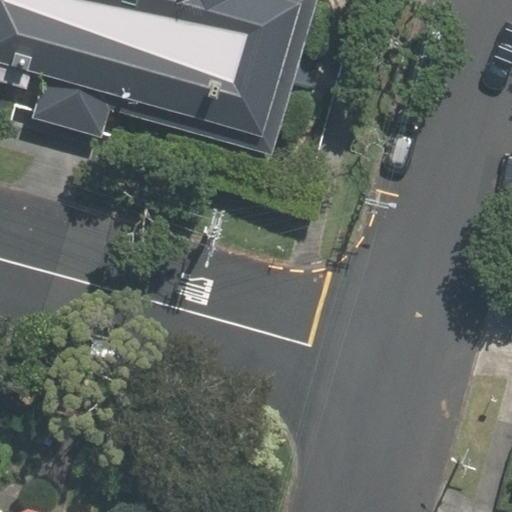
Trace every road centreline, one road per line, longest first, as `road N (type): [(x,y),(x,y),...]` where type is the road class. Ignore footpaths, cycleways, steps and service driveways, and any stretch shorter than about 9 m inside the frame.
road 1 (residential): [(398,374),(0,256)]
road 2 (residential): [(398,374),(499,0)]
road 3 (residential): [(363,511),(398,374)]
